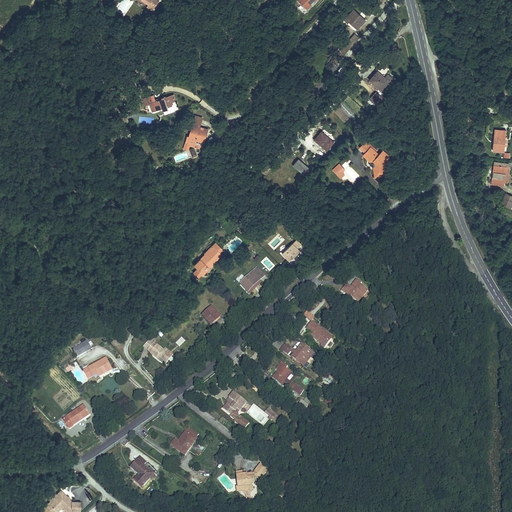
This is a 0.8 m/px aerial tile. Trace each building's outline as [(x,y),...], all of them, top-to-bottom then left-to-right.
[(140,0),(146,4),(146,5),(151,9),(157,0),(156,0),(140,0)] [(308,7),(312,3),(314,5),(318,0),(317,0),(298,0),(296,3),(303,9),(306,11),(309,8),(308,7)] [(347,22),(358,31),(363,25),(366,22),(362,18),(356,12),(347,22)] [(356,38),(339,57),(342,61),(359,41),(356,38)] [(384,77),(387,74),(381,69),(378,72),(384,77)] [(378,74),(370,83),(381,93),(393,79),(389,76),(386,80),(378,74)] [(374,93),(370,98),(368,100),(373,106),(376,103),(380,98),(374,93)] [(152,106),(154,113),(163,110),(164,112),(168,111),(168,108),(174,106),(172,102),(177,100),(175,95),(165,98),(166,102),(162,103),(161,101),(156,102),(154,98),(146,100),(148,107),(152,106)] [(193,115),(186,143),(201,148),(203,139),(204,136),(206,128),(199,126),(201,118),(193,115)] [(505,150),(507,128),(496,127),(493,149),(505,150)] [(322,131),(319,134),(330,144),(333,141),(322,131)] [(330,144),(319,134),(313,142),(323,152),(330,144)] [(360,147),(365,152),(364,154),(371,159),(375,158),(377,163),(374,166),(377,175),(386,173),(384,163),(388,161),(386,154),(381,150),(379,153),(370,146),(371,145),(365,140),(360,147)] [(298,158),(292,165),(302,173),(308,166),(298,158)] [(510,163),(507,162),(494,160),(490,184),(504,186),(504,182),(507,182),(510,163)] [(344,174),(341,171),(343,169),(338,164),(332,170),(339,178),(344,174)] [(511,195),(506,192),(501,202),(511,206),(511,195)] [(215,241),(211,244),(218,251),(221,248),(215,241)] [(290,243),(281,251),(289,259),(297,250),(290,243)] [(194,262),(198,266),(194,270),(199,275),(203,271),(210,265),(221,254),(218,251),(211,244),(203,251),(204,253),(194,262)] [(257,268),(241,283),(247,290),(264,275),(257,268)] [(354,299),(356,300),(358,302),(364,295),(368,289),(361,284),(362,283),(356,278),(351,286),(346,283),(341,290),(350,296),(348,298),(352,301),(354,299)] [(220,316),(217,312),(211,306),(202,314),(210,322),(211,324),(215,320),(220,316)] [(332,334),(312,321),(307,328),(313,333),(311,335),(322,342),(321,343),(326,347),(332,339),(330,337),(332,334)] [(185,341),(182,337),(175,343),(179,347),(185,341)] [(152,343),(148,339),(141,346),(146,350),(149,353),(156,358),(157,357),(166,363),(173,354),(164,347),(162,350),(152,343)] [(78,356),(93,349),(88,340),(74,348),(78,356)] [(285,343),(283,346),(281,349),(288,355),(291,352),(293,353),(290,356),(306,368),(310,363),(307,361),(311,356),(314,358),(317,354),(314,352),(301,342),(295,350),(285,343)] [(97,374),(98,376),(112,368),(106,357),(92,365),(84,370),(88,378),(97,374)] [(278,368),(272,376),(286,386),(287,385),(300,394),(304,388),(295,382),(294,383),(291,381),(290,383),(285,379),(290,371),(286,368),(288,365),(282,361),(277,367),(278,368)] [(58,390),(54,393),(59,400),(63,397),(58,390)] [(245,400),(233,392),(230,390),(226,395),(229,397),(222,407),(230,413),(233,415),(238,407),(240,408),(245,400)] [(326,396),(323,401),(330,405),(333,401),(326,396)] [(90,414),(84,404),(62,419),(69,429),(90,414)] [(281,418),(269,408),(264,413),(277,424),(281,418)] [(247,424),(245,422),(240,419),(238,423),(242,426),(244,427),(247,424)] [(184,455),(195,439),(198,435),(188,428),(185,432),(177,442),(175,441),(171,446),(184,455)] [(154,474),(155,473),(143,463),(145,461),(139,457),(131,466),(139,473),(133,480),(134,480),(142,487),(150,478),(152,480),(155,476),(154,474)] [(239,486),(237,487),(238,491),(242,490),(243,490),(250,493),(253,488),(251,483),(254,479),(253,475),(261,473),(263,474),(268,467),(261,462),(255,469),(257,470),(251,471),(244,473),(241,473),(241,470),(236,472),(239,486)] [(53,511),(61,505),(67,511),(71,511),(80,511),(80,502),(72,502),(61,490),(56,495),(50,501),(42,509),(44,510),(41,511),(53,511)] [(48,498),(50,501),(56,495),(54,492),(48,498)]
